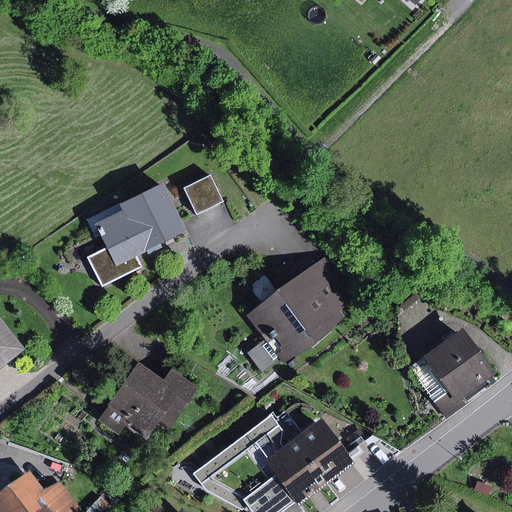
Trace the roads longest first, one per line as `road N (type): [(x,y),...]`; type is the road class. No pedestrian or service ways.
road 1 (residential): [(0,414),(244,232),(289,210)]
road 2 (residential): [(360,511),(511,396)]
